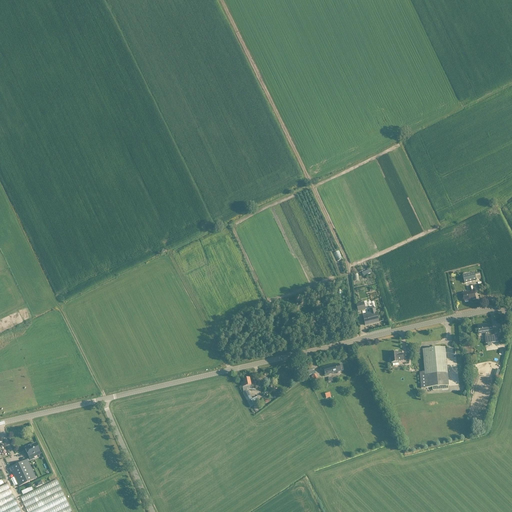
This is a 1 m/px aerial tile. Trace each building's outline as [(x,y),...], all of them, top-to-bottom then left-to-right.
[(339,265),(345,263),(341,252),(335,254),(339,265)] [(476,280),(477,279),(477,280),(481,279),(481,276),(480,273),(475,274),(475,272),(474,272),(470,273),(470,272),(463,274),(463,275),(465,283),(476,280)] [(476,299),(475,294),(473,287),(469,288),(470,292),(463,294),(465,302),(476,299)] [(366,310),(363,302),(356,304),(358,312),(366,310)] [(369,310),(370,314),(363,316),(365,326),(378,322),(375,309),(374,309),(374,307),(373,307),(370,307),(370,308),(369,308),(370,310),(369,310)] [(493,333),(492,329),(492,324),(478,326),(478,331),(479,334),(485,333),(487,344),(499,342),(498,335),(488,337),(488,333),(493,333)] [(423,350),(423,355),(425,372),(420,373),(421,389),(429,388),(429,391),(449,389),(449,386),(446,353),(446,348),(423,350)] [(399,352),(397,352),(391,353),(391,358),(391,359),(390,359),(391,362),(392,363),(400,362),(399,361),(404,361),(403,354),(399,354),(399,352)] [(343,371),(341,364),(332,366),(331,366),(323,368),(324,373),(325,375),(330,374),(343,371)] [(244,383),(241,383),(242,387),(244,393),(243,394),(250,407),(255,405),(251,397),(248,391),(247,391),(247,389),(248,389),(248,387),(251,386),(249,378),(243,380),(244,383)] [(458,383),(458,386),(457,386),(457,388),(451,388),(451,392),(459,392),(460,383),(458,383)] [(27,460),(10,468),(19,487),(36,479),(28,462),(34,459),(34,458),(41,454),(40,452),(36,444),(29,447),(28,446),(24,448),(29,459),(27,460)] [(72,511),(60,481),(23,497),(29,511),(72,511)] [(23,493),(25,497),(35,492),(34,488),(23,493)]
